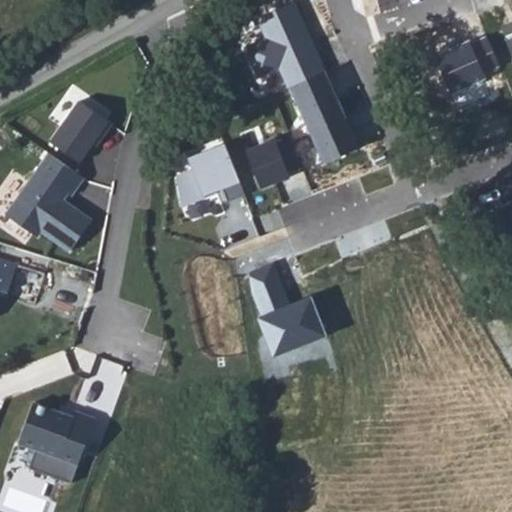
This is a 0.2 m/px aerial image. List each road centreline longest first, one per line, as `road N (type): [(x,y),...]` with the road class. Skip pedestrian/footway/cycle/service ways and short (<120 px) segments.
road 1 (residential): [(138,16),(145,51),(102,303),(110,344)]
road 2 (residential): [(427,187),(344,0)]
road 3 (residential): [(511,329),(427,187)]
road 4 (unclassified): [(138,16),(0,97)]
road 5 (residential): [(298,233),(427,187)]
